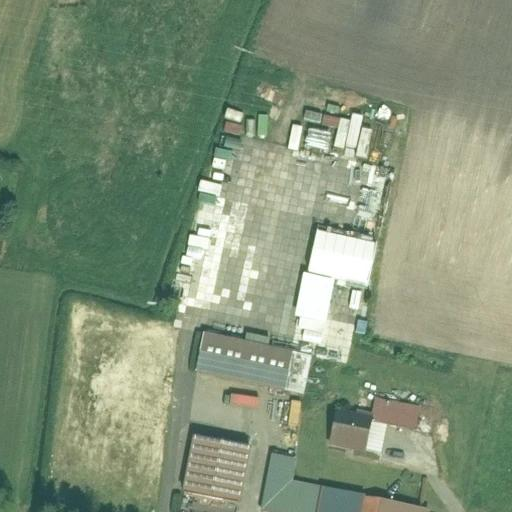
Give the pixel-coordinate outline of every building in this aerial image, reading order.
[(368,288),(376,244),(312,232),(295,319),(325,325),(334,281),(368,288)] [(262,274),(260,282),(287,288),(289,279),(262,274)] [(203,335),(194,375),(284,394),(293,354),(203,335)] [(291,405),(288,427),(296,428),(299,406),(291,405)] [(377,421),(377,422),(421,429),(423,413),(379,406),(377,421)] [(334,414),(328,448),(371,456),(377,422),(377,421),(334,414)] [(196,438),(183,494),(237,506),(250,450),(196,438)] [(270,455),(259,511),(318,511),(323,491),(290,485),(295,460),(270,455)] [(419,511),(361,499),(358,511),(419,511)]
